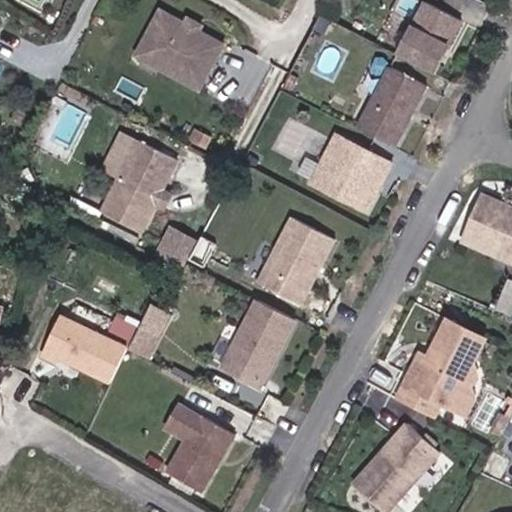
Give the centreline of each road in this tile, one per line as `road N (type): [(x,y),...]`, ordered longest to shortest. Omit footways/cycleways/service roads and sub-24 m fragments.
road 1 (residential): [(472,139),(447,158),(268,511)]
road 2 (residential): [(179,511),(0,405)]
road 3 (unknown): [(316,0),(294,32),(277,33),(221,0)]
